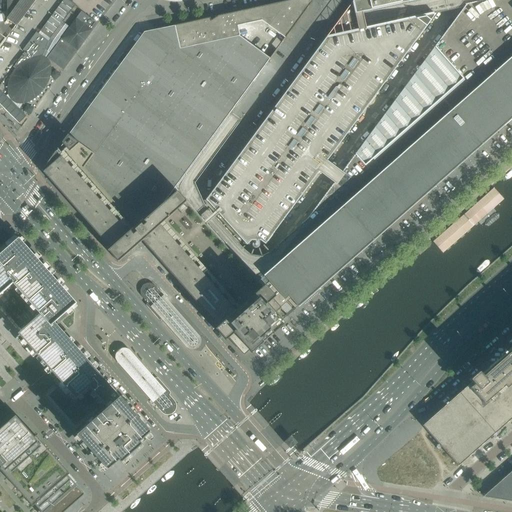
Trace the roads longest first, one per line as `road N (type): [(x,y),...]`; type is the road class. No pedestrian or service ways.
road 1 (residential): [(242,378),(511,146)]
road 2 (residential): [(339,0),(141,262)]
road 3 (secondary): [(511,271),(293,481)]
road 4 (residential): [(91,291),(89,338),(116,373),(164,425),(212,430)]
road 5 (residential): [(14,168),(143,5)]
road 6 (secondary): [(91,291),(212,430)]
road 7 (secondary): [(227,406),(113,280)]
road 8 (secondary): [(402,412),(511,297)]
road 9 (residential): [(242,378),(141,262)]
road 10 (secondary): [(113,280),(14,168)]
road 11 (residential): [(402,412),(423,410),(511,332)]
road 12 (secondary): [(3,188),(91,291)]
road 13 (residential): [(18,398),(105,499)]
